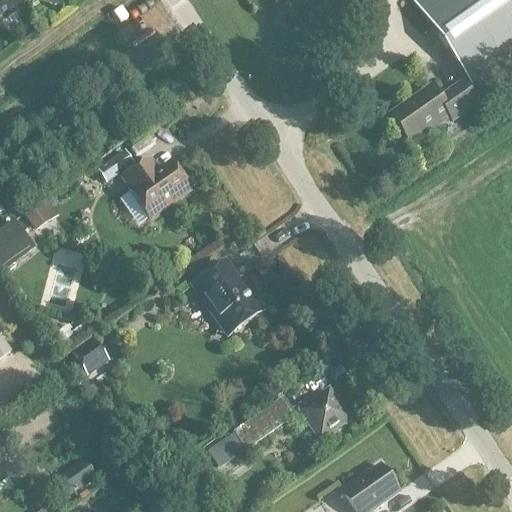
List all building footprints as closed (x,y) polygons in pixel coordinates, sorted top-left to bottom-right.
[(0,0),(0,25),(14,15),(2,0),(0,0)] [(511,0),(417,0),(413,4),(468,82),(462,86),(461,86),(438,102),(432,92),(412,106),(410,104),(390,118),(410,147),(449,119),(452,123),(476,107),(466,92),(472,88),(473,89),(511,60),(511,0)] [(98,173),(106,185),(132,167),(124,155),(98,173)] [(171,167),(159,175),(153,174),(146,164),(124,180),(133,193),(130,195),(149,221),(189,193),(171,167)] [(45,203),(25,218),(33,229),(53,215),(45,203)] [(13,224),(0,234),(0,274),(33,250),(13,224)] [(216,310),(234,335),(263,314),(249,294),(239,292),(221,268),(192,289),(210,314),(216,310)] [(67,327),(53,337),(64,352),(78,342),(72,333),(67,327)] [(80,327),(72,333),(78,342),(86,336),(80,327)] [(0,340),(0,361),(10,354),(0,340)] [(93,344),(73,358),(87,377),(83,370),(96,361),(87,348),(93,344)] [(348,423),(328,394),(300,414),(320,443),(348,423)] [(283,400),(233,435),(246,454),(295,419),(283,400)] [(92,481),(80,465),(57,481),(69,497),(92,481)] [(17,466),(4,475),(12,486),(25,477),(17,466)] [(341,495),(352,511),(374,511),(399,495),(379,468),(341,495)] [(0,494),(12,486),(7,479),(0,484),(0,494)]
